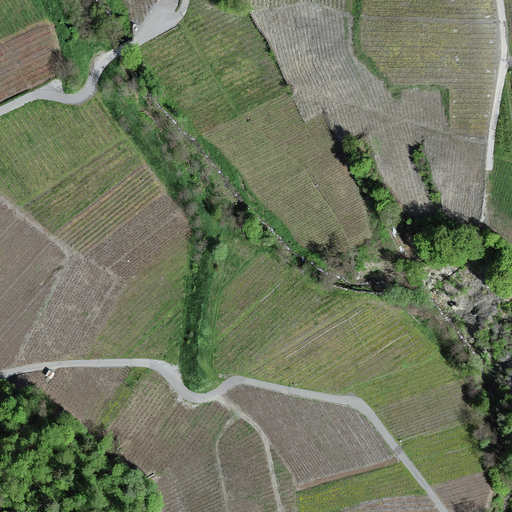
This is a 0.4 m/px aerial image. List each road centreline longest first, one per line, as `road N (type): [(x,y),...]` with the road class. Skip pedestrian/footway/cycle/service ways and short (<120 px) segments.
road 1 (unclassified): [(0,377),(74,364),(152,363),(198,400),(235,381),(360,404),(442,511)]
road 2 (unclassified): [(498,0),(504,42),(485,201)]
road 3 (unclassified): [(158,19),(108,57),(87,94),(40,93),(0,111)]
